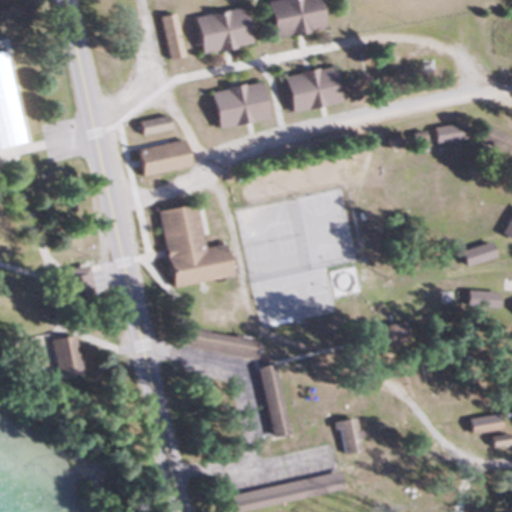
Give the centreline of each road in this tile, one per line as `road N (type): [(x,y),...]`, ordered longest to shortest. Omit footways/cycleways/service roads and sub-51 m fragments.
road 1 (residential): [(462,460),(511,462),(504,86),(475,87),(447,43),(386,32),(174,74),(86,118)]
road 2 (secondary): [(59,0),(173,511)]
road 3 (residential): [(134,333),(244,338),(367,373),(462,460)]
